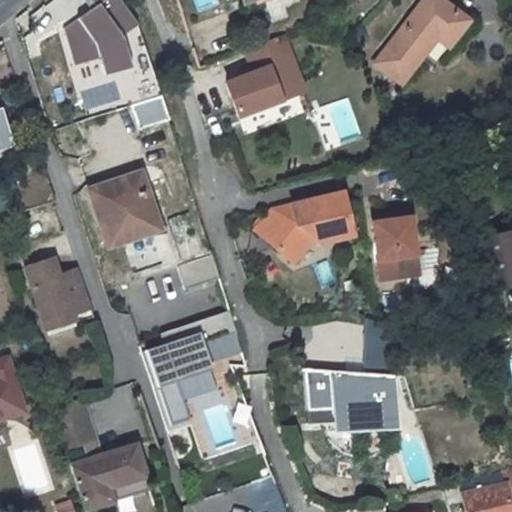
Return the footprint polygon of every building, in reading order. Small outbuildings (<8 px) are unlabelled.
[(86,0),(89,11),(59,28),(77,103),(84,114),(115,107),(118,105),(146,98),(157,92),(151,68),(145,58),(93,70),(138,45),(132,21),(120,0),(86,0)] [(437,0),(428,0),(378,65),(402,84),(439,39),(450,47),(468,24),(437,0)] [(246,70),(219,79),(237,128),(307,104),(282,35),(240,50),(246,70)] [(141,102),(145,120),(165,115),(160,97),(141,102)] [(322,149),(360,139),(349,97),(311,108),(322,149)] [(0,147),(4,146),(2,142),(9,139),(0,110),(0,147)] [(158,222),(143,174),(90,192),(108,247),(142,236),(139,228),(158,222)] [(10,217),(56,202),(49,177),(2,192),(10,217)] [(300,198),(259,208),(245,230),(283,255),(298,232),(308,230),(309,240),(341,233),(332,192),(300,198)] [(376,226),(393,224),(392,216),(375,218),(376,226)] [(139,228),(142,236),(160,230),(158,222),(139,228)] [(376,226),(382,282),(407,279),(405,259),(416,258),(412,222),(393,224),(376,226)] [(170,230),(124,243),(133,275),(179,262),(170,230)] [(511,235),(487,241),(497,287),(509,284),(511,295),(511,235)] [(178,265),(186,286),(218,275),(210,254),(178,265)] [(418,278),(416,258),(405,259),(407,279),(418,278)] [(43,323),(69,315),(89,309),(78,272),(59,277),(54,260),(25,269),(43,323)] [(125,348),(138,345),(124,289),(111,292),(125,348)] [(69,315),(43,323),(45,330),(72,323),(69,315)] [(139,353),(170,425),(188,417),(173,381),(211,365),(195,329),(139,353)] [(0,416),(21,410),(4,359),(0,359),(0,416)] [(381,375),(329,371),(330,385),(337,386),(340,420),(353,420),(354,427),(369,426),(370,419),(381,418),(380,397),(382,397),(381,375)] [(392,397),(392,376),(381,375),(382,397),(392,397)] [(172,449),(155,392),(139,396),(157,453),(172,449)] [(51,411),(69,467),(101,457),(84,402),(51,411)] [(304,410),(304,425),(326,425),(326,410),(304,410)] [(285,511),(255,427),(230,434),(226,445),(250,511),(285,511)] [(108,491),(144,480),(134,448),(101,457),(69,467),(83,511),(111,503),(108,491)] [(511,511),(511,465),(458,479),(462,494),(460,495),(464,511),(511,511)] [(460,495),(462,494),(458,479),(443,483),(446,498),(460,495)]
